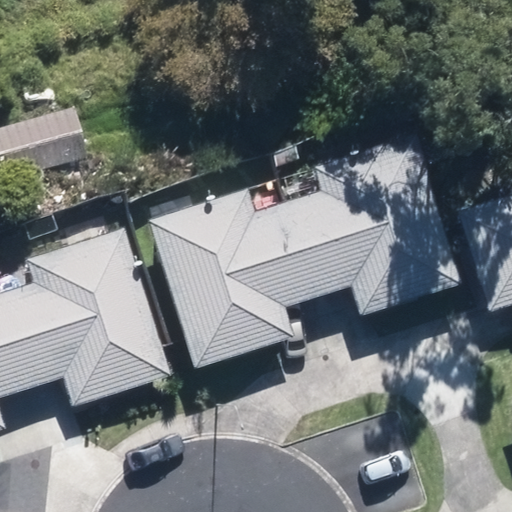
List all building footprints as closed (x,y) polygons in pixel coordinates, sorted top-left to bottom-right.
[(0,182),(81,159),(68,113),(0,132),(0,182)] [(353,317),(452,285),(404,136),(311,166),(319,191),(247,215),(239,190),(137,223),(186,372),(286,339),(276,310),(344,288),(353,317)] [(511,195),(450,214),(481,313),(511,304),(511,307),(511,195)] [(64,410),(163,377),(114,229),(22,259),(30,284),(0,293),(0,398),(54,381),(64,410)] [(511,398),(503,401),(511,428),(511,398)]
